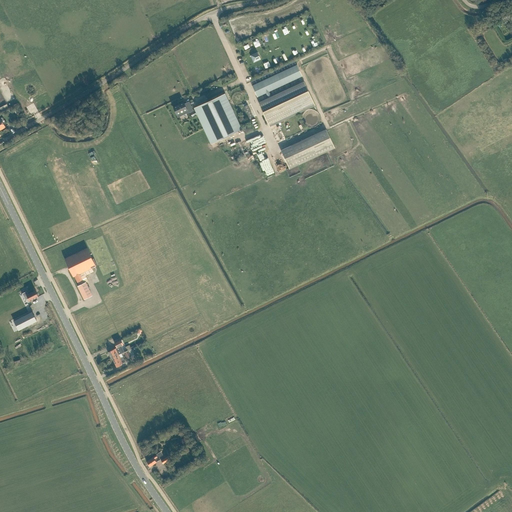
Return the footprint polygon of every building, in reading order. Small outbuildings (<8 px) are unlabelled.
[(253,63),(260,59),(257,52),(250,55),(253,63)] [(296,66),(253,86),(257,96),(301,76),(296,66)] [(304,82),(259,103),(269,126),(315,105),(304,82)] [(224,94),(195,108),(212,144),(241,130),(224,94)] [(184,102),(173,107),(178,117),(187,113),(193,111),(189,102),(184,104),(184,102)] [(327,131),(281,152),(289,168),(334,147),(327,131)] [(87,248),(64,259),(73,277),(74,276),(79,285),(78,286),(84,299),(92,296),(86,282),(88,281),(84,272),(96,266),(87,248)] [(22,293),(25,299),(26,299),(28,298),(30,301),(38,297),(35,290),(28,294),(26,291),(22,293)] [(32,312),(14,321),(18,330),(36,321),(32,312)] [(119,354),(120,354),(122,353),(119,347),(123,345),(121,339),(114,343),(117,348),(109,352),(112,358),(119,354)] [(131,349),(127,351),(124,352),(127,359),(134,355),(131,349)] [(119,354),(112,358),(117,367),(122,365),(121,364),(125,362),(123,357),(121,358),(120,354),(119,354)] [(156,454),(146,461),(150,467),(157,462),(161,459),(159,457),(163,455),(160,451),(156,455),(156,454)]
